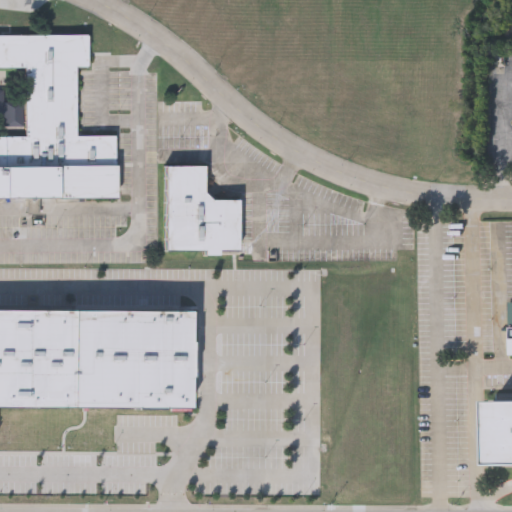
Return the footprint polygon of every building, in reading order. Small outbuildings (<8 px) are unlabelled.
[(0,198),(117,198),(116,135),(77,136),(75,66),(88,66),(88,34),(21,35),(20,24),(0,23),(0,198)] [(165,165),(166,251),(205,251),(206,255),(220,255),(221,251),(239,251),(238,199),(212,200),(204,192),(204,166),(165,165)] [(20,230),(0,229),(0,241),(20,242),(20,230)] [(0,310),(70,310),(69,409),(0,409),(0,310)] [(511,467),(511,401),(491,402),(491,468),(511,467)]
